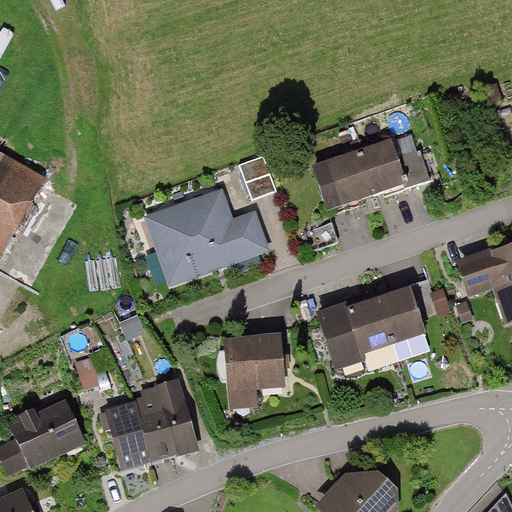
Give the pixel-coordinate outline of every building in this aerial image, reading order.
[(2,27),(0,32),(0,64),(14,32),(2,27)] [(502,103),(497,87),(482,92),(487,108),(502,103)] [(392,146),(361,156),(375,197),(384,193),(385,199),(431,183),(421,153),(397,161),(392,146)] [(0,249),(40,179),(0,156),(0,249)] [(361,156),(329,167),(334,181),(320,186),(331,217),(367,205),(365,200),(375,197),(361,156)] [(277,193),(263,160),(239,170),(253,203),(277,193)] [(149,223),(172,286),(267,252),(255,218),(233,226),(222,196),(149,223)] [(339,245),(332,224),(304,234),(311,254),(339,245)] [(511,254),(501,258),(499,254),(463,265),(473,295),(506,284),(511,300),(511,254)] [(389,302),(380,305),(393,344),(424,333),(409,289),(387,296),(389,302)] [(368,302),(321,318),(339,370),(366,361),(364,354),(393,344),(380,305),(370,308),(368,302)] [(279,341),(226,346),(231,391),(283,387),(279,341)] [(177,384),(156,390),(175,457),(197,451),(177,384)] [(146,404),(138,407),(153,463),(175,457),(156,390),(144,393),(146,404)] [(7,430),(26,474),(84,449),(65,405),(7,430)] [(138,407),(101,417),(105,432),(111,431),(122,471),(153,463),(138,407)] [(376,479),(359,479),(349,491),(343,486),(322,508),(326,511),(394,511),(394,494),(376,479)] [(29,511),(21,492),(0,501),(0,511),(29,511)] [(511,511),(511,510),(506,498),(492,511),(511,511)]
